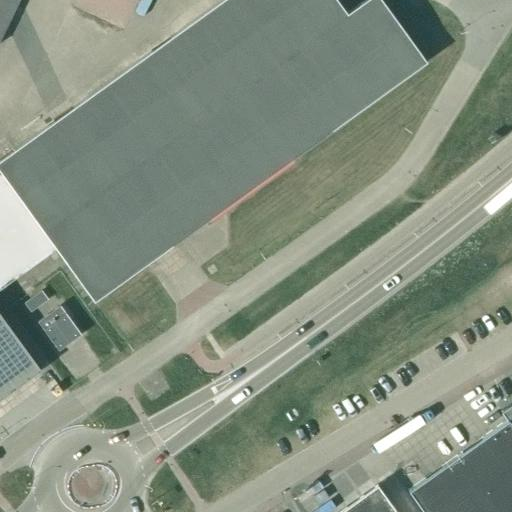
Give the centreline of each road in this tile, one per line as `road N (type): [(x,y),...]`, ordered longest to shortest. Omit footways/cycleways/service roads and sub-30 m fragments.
road 1 (unclassified): [(0,465),(392,185),(414,163),(498,24)]
road 2 (unclassified): [(227,511),(511,338)]
road 3 (primary): [(281,358),(511,179)]
road 4 (primary): [(281,358),(105,443)]
road 5 (primary): [(130,477),(281,358)]
